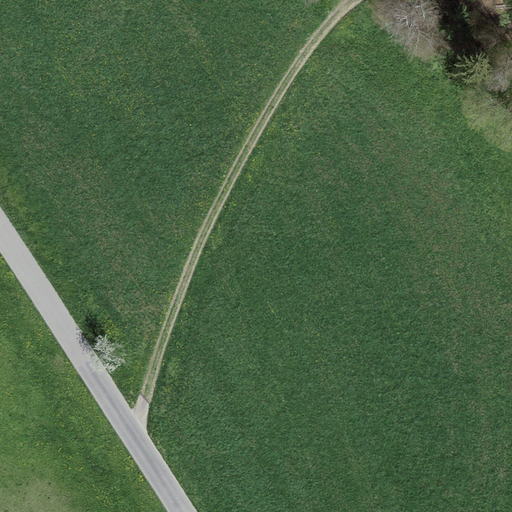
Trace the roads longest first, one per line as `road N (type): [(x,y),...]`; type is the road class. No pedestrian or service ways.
road 1 (track): [(352,0),(310,46),(240,161),(185,278),(134,433)]
road 2 (tertiary): [(183,511),(0,227)]
